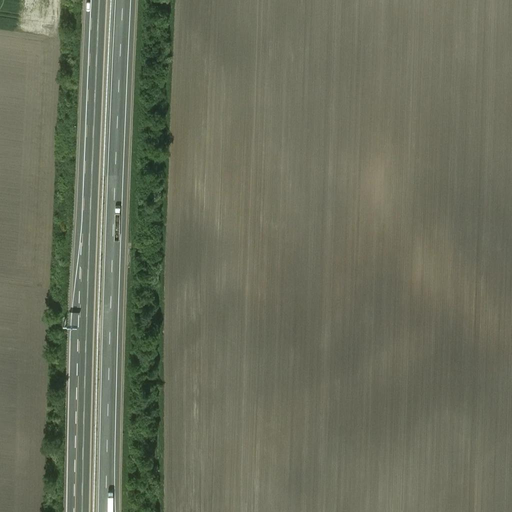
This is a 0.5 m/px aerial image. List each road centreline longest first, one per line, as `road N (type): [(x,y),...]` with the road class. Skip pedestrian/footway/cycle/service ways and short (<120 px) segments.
road 1 (motorway): [(97,0),(78,511)]
road 2 (motorway): [(105,511),(124,0)]
